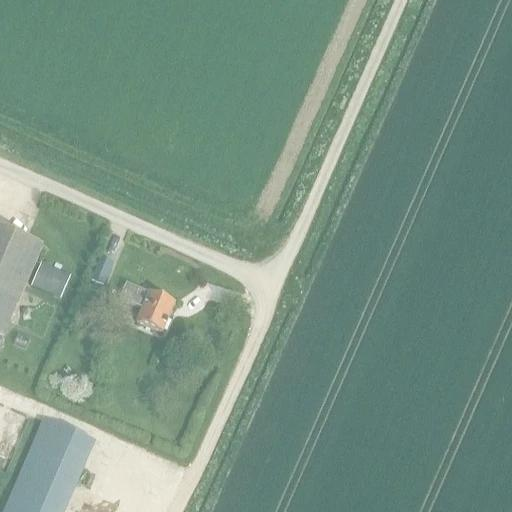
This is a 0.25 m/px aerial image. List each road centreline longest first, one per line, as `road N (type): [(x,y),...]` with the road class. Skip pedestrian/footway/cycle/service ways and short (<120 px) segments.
road 1 (unclassified): [(282,269),(252,275),(0,167)]
road 2 (unclassified): [(282,269),(400,0)]
